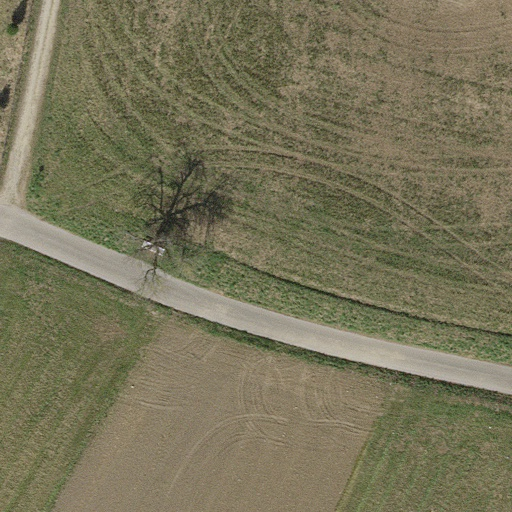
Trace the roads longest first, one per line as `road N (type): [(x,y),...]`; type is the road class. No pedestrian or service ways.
road 1 (track): [(511,381),(212,305),(1,218)]
road 2 (track): [(1,218),(53,0)]
